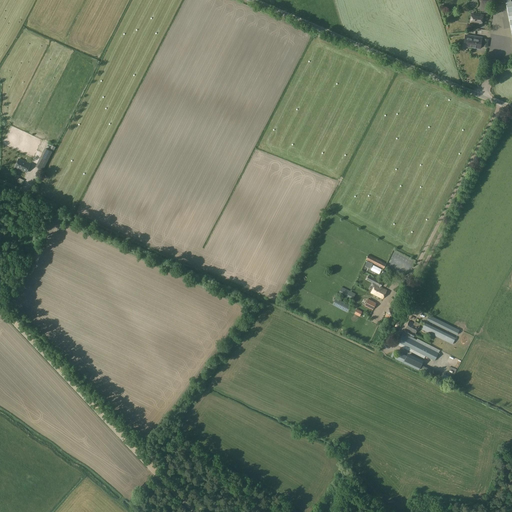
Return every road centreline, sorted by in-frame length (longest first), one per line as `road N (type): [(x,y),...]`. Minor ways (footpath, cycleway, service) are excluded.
road 1 (track): [(373,351),(0,180)]
road 2 (track): [(195,511),(0,305)]
road 3 (unclassified): [(511,109),(251,0)]
